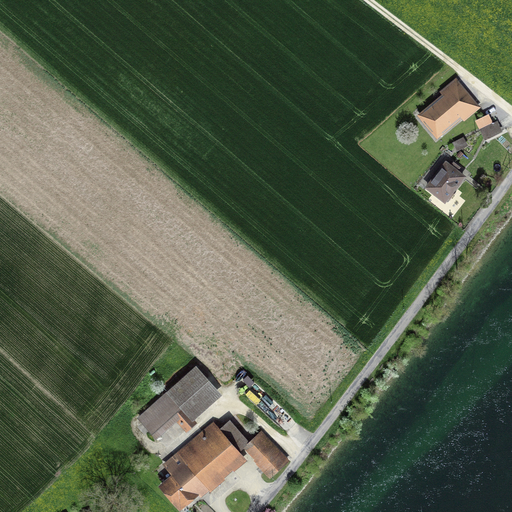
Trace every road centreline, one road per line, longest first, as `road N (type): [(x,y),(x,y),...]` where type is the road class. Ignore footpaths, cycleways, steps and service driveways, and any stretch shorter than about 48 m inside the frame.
road 1 (residential): [(511,176),(255,511)]
road 2 (track): [(511,110),(368,0)]
road 3 (track): [(303,450),(230,405),(201,423)]
